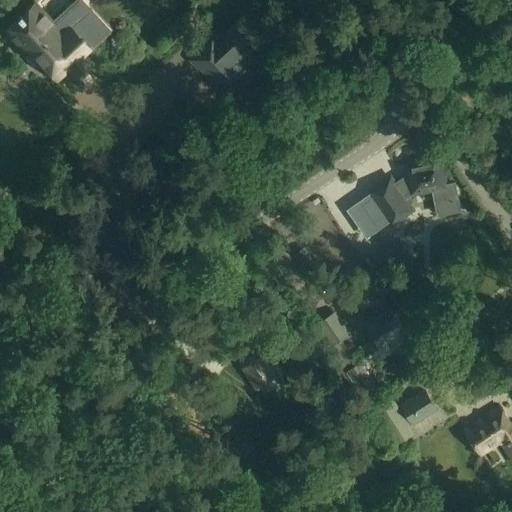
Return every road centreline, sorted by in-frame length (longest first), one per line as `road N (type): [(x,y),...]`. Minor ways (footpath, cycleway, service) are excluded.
road 1 (unclassified): [(0,399),(378,143),(402,96)]
road 2 (unclassified): [(402,96),(426,106),(511,233)]
